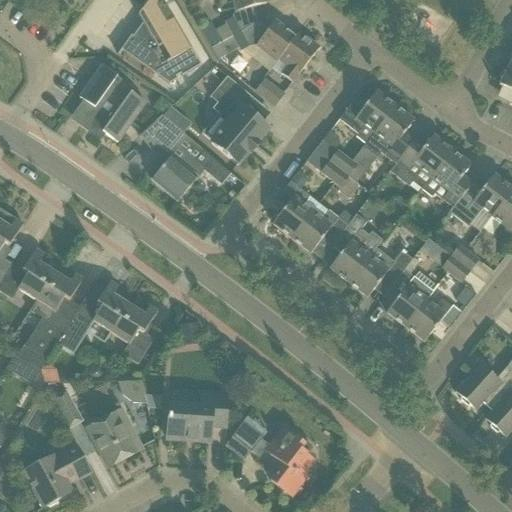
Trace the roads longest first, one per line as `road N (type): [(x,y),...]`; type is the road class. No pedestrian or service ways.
road 1 (residential): [(511,270),(433,374),(416,385),(236,246),(240,221),(367,51)]
road 2 (tertiary): [(412,442),(204,274),(3,136)]
road 3 (residential): [(3,136),(37,89),(32,53),(0,30)]
road 4 (residential): [(456,112),(511,0)]
